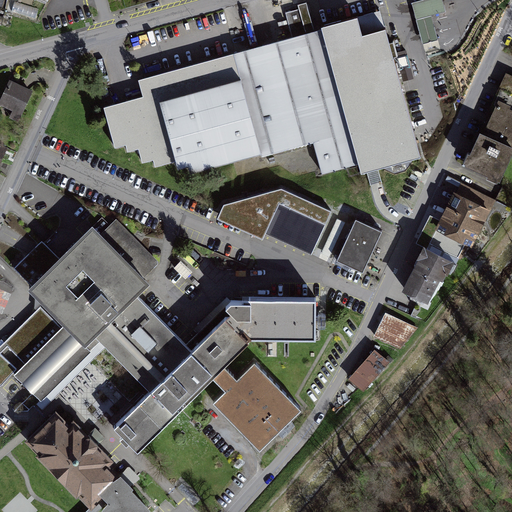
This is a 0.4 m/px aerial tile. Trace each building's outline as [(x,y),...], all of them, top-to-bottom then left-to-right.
[(444,4),(442,0),(421,0),(412,3),(414,12),(416,19),(431,15),(446,11),(444,4)] [(234,53),(261,152),(262,156),(313,141),(322,173),(359,163),(322,29),(314,31),(307,2),(298,4),(299,9),(285,13),(292,37),(269,44),(234,53)] [(382,7),(373,9),(374,16),(383,14),(382,7)] [(431,15),(416,19),(418,26),(421,37),(423,43),(438,39),(436,33),(433,21),(431,15)] [(322,29),(359,163),(361,172),(421,156),(393,57),(397,56),(393,42),(389,43),(385,28),(362,34),(357,16),(321,26),(322,29)] [(261,152),(234,53),(138,79),(143,96),(104,106),(115,147),(126,144),(128,151),(138,148),(142,162),(153,159),(155,166),(176,160),(178,167),(189,164),(191,171),(261,152)] [(511,154),(511,76),(507,74),(463,168),(498,184),(511,154)] [(29,89),(10,81),(0,102),(19,111),(29,89)] [(455,184),(404,289),(427,302),(472,249),(494,204),(455,184)] [(282,188),(224,204),(217,218),(263,239),(265,233),(311,254),(332,210),(282,188)] [(382,231),(356,218),(337,260),(363,272),(382,231)] [(189,348),(141,296),(150,285),(143,278),(159,263),(116,219),(101,235),(92,226),(83,235),(60,258),(46,272),(28,254),(15,268),(33,286),(31,288),(67,325),(61,332),(40,310),(0,345),(0,354),(17,371),(14,375),(43,408),(107,350),(147,390),(113,424),(135,450),(249,342),(315,339),(318,300),(232,298),(226,311),(189,348)] [(42,241),(28,254),(46,272),(60,258),(42,241)] [(186,277),(192,273),(181,260),(176,265),(186,277)] [(200,331),(228,302),(224,298),(196,327),(200,331)] [(414,330),(387,316),(376,338),(403,352),(414,330)] [(389,365),(375,353),(351,381),(366,393),(389,365)] [(0,387),(0,388),(14,375),(17,371),(0,354),(0,387)] [(301,411),(253,363),(212,404),(260,452),(301,411)] [(115,473),(54,412),(26,440),(86,501),(115,473)] [(142,511),(150,505),(120,476),(94,503),(103,511),(142,511)]
